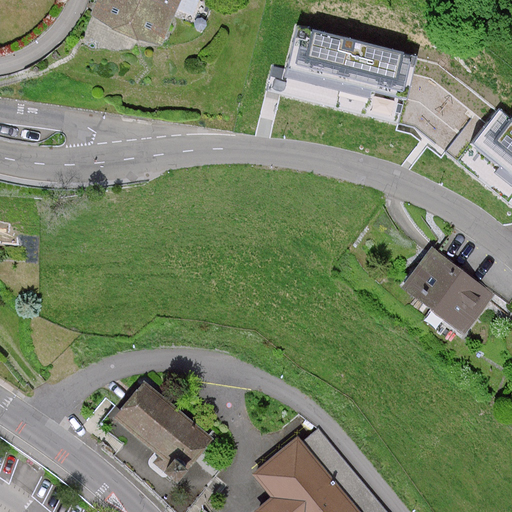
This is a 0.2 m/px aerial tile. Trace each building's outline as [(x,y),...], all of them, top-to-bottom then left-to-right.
[(179,0),(95,0),(89,15),(160,47),(179,0)] [(431,147),(511,213),(511,105),(509,103),(438,52),(292,20),(272,98),(407,131),(431,147)] [(503,294),(440,249),(411,288),(474,333),(503,294)] [(151,383),(123,420),(160,453),(156,457),(175,473),(194,465),(207,462),(214,454),(217,444),(216,433),(151,383)] [(365,511),(305,442),(264,478),(282,498),(266,511),(365,511)]
